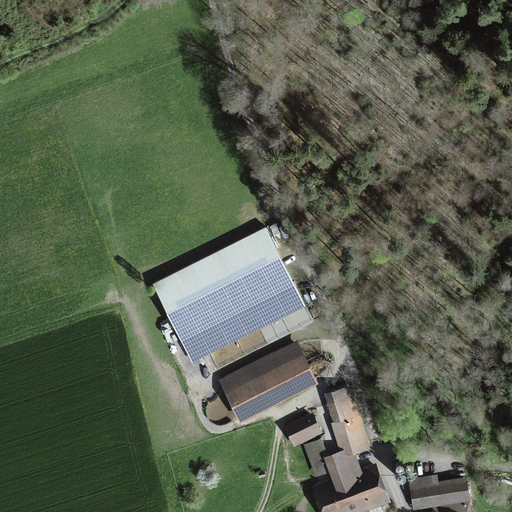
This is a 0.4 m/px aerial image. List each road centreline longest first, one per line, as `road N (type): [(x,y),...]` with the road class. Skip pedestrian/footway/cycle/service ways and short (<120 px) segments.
road 1 (track): [(213,0),(287,218),(352,368)]
road 2 (track): [(258,511),(283,413),(352,368)]
